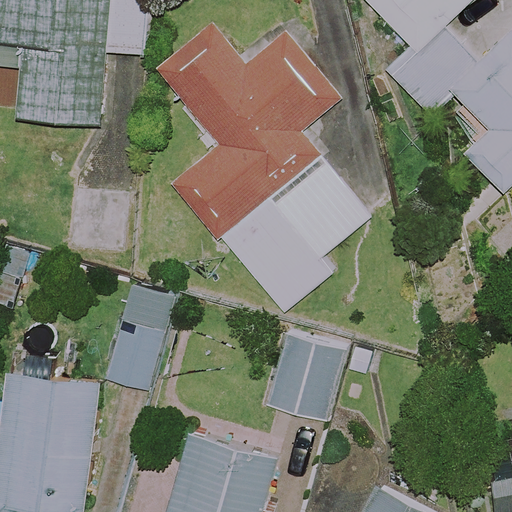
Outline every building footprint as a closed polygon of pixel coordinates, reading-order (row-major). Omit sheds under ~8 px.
[(151,0),(0,0),(0,66),(23,68),(20,118),(102,124),(107,51),(147,54),(151,0)] [(511,187),(511,7),(506,1),(506,0),(374,0),(413,39),(386,66),(431,111),(451,90),(489,129),(468,150),(509,191),(511,187)] [(323,257),(375,215),(305,127),(343,96),(282,19),(244,50),(220,20),(162,67),(223,142),(178,179),(223,234),(286,312),(335,272),(323,257)] [(126,256),(128,194),(72,193),(70,254),(126,256)] [(165,330),(124,322),(112,381),(154,389),(165,330)] [(372,353),(348,347),(287,333),(270,407),(331,421),(343,370),(367,376),(372,353)] [(54,378),(57,358),(13,353),(0,460),(0,503),(67,511),(91,511),(107,385),(54,378)] [(275,511),(290,457),(192,432),(170,511),(275,511)] [(454,511),(382,477),(365,511),(454,511)] [(511,511),(511,489),(493,493),(496,511),(511,511)]
